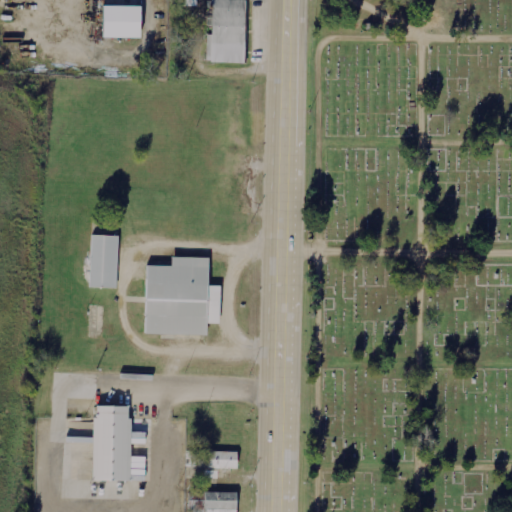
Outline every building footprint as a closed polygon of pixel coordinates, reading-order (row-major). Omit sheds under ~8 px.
[(244,64),(246,0),(239,0),(212,0),(211,35),(208,35),(207,62),(244,64)] [(139,39),(140,7),(102,7),(101,39),(139,39)] [(90,288),(117,288),(119,236),(92,235),(90,288)] [(146,265),(145,334),(207,335),(207,323),(219,323),(220,286),(208,285),(209,258),(171,257),(171,266),(146,265)] [(92,480),(129,481),(130,406),(93,406),(92,480)] [(238,452),(208,451),(208,468),(238,469),(238,452)] [(207,511),(206,511),(236,511),(237,492),(204,492),(204,499),(191,498),(190,511),(207,511)]
